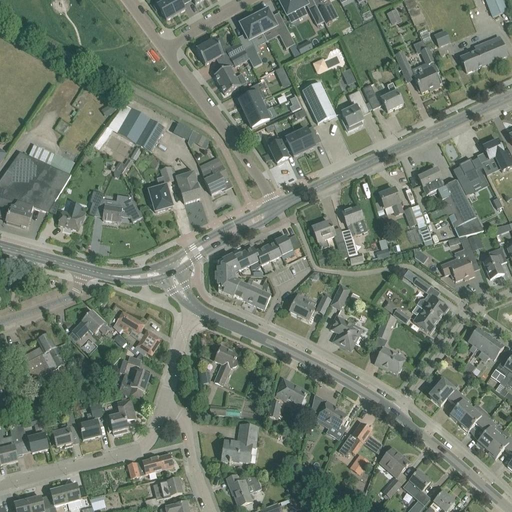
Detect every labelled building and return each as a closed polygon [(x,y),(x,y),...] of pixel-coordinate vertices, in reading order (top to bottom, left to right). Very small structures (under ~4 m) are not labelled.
[(175,15),(184,11),(177,0),(168,0),(167,1),(175,15)] [(285,0),(279,3),(287,17),(295,13),(299,20),(307,16),(303,9),(307,7),(303,0),(285,0)] [(485,0),(493,18),(507,12),(502,0),(485,0)] [(167,20),(175,15),(167,1),(158,6),(167,20)] [(324,24),(315,7),(308,10),(317,27),(324,24)] [(320,12),(333,38),(344,33),(332,7),(320,12)] [(254,19),(262,36),(277,28),(272,18),(268,11),(254,19)] [(392,27),(402,22),(396,12),(387,16),(392,27)] [(248,43),(262,35),(254,19),(239,26),(248,43)] [(295,46),(286,28),(277,32),(286,50),(295,46)] [(445,33),(434,37),(439,50),(450,45),(445,33)] [(466,75),(507,58),(503,48),(499,39),(474,49),(476,53),(460,60),(463,65),(466,75)] [(215,41),(196,51),(205,67),(223,57),(215,41)] [(226,53),(230,61),(244,53),(244,52),(240,45),(226,53)] [(244,53),(249,61),(253,70),(262,65),(253,48),(244,52),(244,53)] [(413,72),(416,78),(414,79),(421,95),(429,91),(430,93),(440,88),(439,87),(442,85),(437,75),(439,74),(434,64),(435,64),(429,50),(420,54),(426,66),(422,68),(413,72)] [(244,53),(230,61),(235,69),(249,61),(244,53)] [(403,74),(409,71),(402,54),(395,57),(403,74)] [(225,97),(240,88),(230,69),(214,77),(225,97)] [(279,81),(286,78),(282,69),(275,72),(279,81)] [(340,75),(347,89),(357,84),(350,70),(340,75)] [(387,114),(403,107),(393,84),(387,87),(391,96),(381,101),(387,114)] [(265,101),(258,85),(245,91),(248,97),(239,102),(243,111),(260,103),(265,101)] [(318,126),(336,117),(331,108),(320,85),(302,94),(313,117),(318,126)] [(373,111),(381,107),(371,87),(363,91),(373,111)] [(344,120),(342,121),(348,133),(359,128),(357,126),(362,124),(363,123),(360,117),(369,113),(365,104),(359,92),(348,98),(351,105),(350,105),(350,106),(349,106),(349,107),(348,107),(348,108),(348,109),(348,110),(348,111),(348,112),(342,115),(344,120)] [(284,97),(277,101),(280,106),(287,102),(284,97)] [(292,107),(289,108),(291,112),(292,114),(300,110),(295,99),(289,101),(292,107)] [(265,112),(260,103),(243,111),(247,120),(265,112)] [(106,119),(116,112),(111,105),(101,111),(106,119)] [(131,111),(117,135),(135,145),(149,122),(131,111)] [(269,122),(265,112),(247,120),(252,130),(269,122)] [(62,119),(56,128),(66,134),(71,126),(62,119)] [(135,145),(133,149),(135,145),(150,153),(163,130),(149,122),(135,145)] [(312,128),(296,136),(304,153),(315,148),(314,147),(321,143),(317,136),(316,136),(312,128)] [(202,149),(203,148),(206,150),(210,142),(198,136),(193,145),(202,149)] [(296,136),(280,143),(286,155),(291,153),(294,158),(304,153),(296,136)] [(278,139),(267,144),(277,166),(288,161),(286,155),(280,143),(278,139)] [(498,142),(491,145),(491,144),(490,143),(484,146),(484,147),(484,148),(483,149),(486,154),(477,158),(481,166),(495,159),(502,174),(511,168),(511,158),(509,152),(508,152),(504,155),(502,151),(498,142)] [(20,154),(0,181),(0,217),(6,220),(7,220),(6,225),(7,225),(7,224),(21,228),(21,229),(27,231),(33,210),(48,214),(54,204),(55,204),(61,194),(71,177),(69,176),(74,165),(52,155),(34,147),(29,158),(20,154)] [(268,156),(263,158),(266,164),(271,161),(268,156)] [(219,160),(200,169),(201,175),(205,183),(211,197),(225,190),(221,180),(227,177),(221,165),(219,160)] [(461,168),(453,172),(465,197),(474,193),(469,183),(478,179),(481,184),(484,182),(479,171),(476,172),(472,163),(471,161),(461,166),(461,165),(459,166),(461,168)] [(151,199),(148,200),(150,206),(153,206),(155,214),(172,209),(170,199),(169,196),(168,196),(166,188),(165,185),(175,182),(171,170),(170,169),(161,172),(163,179),(157,181),(160,189),(159,190),(149,193),(151,199)] [(445,188),(441,181),(442,181),(437,171),(418,179),(426,197),(437,192),(455,230),(459,239),(466,237),(466,238),(483,234),(458,182),(445,188)] [(184,205),(201,200),(194,175),(176,180),(180,192),(184,205)] [(403,215),(399,206),(399,205),(394,191),(379,197),(383,206),(384,211),(385,211),(387,217),(394,214),(396,217),(403,215)] [(104,212),(103,222),(119,224),(122,210),(126,211),(130,220),(132,224),(142,219),(131,199),(125,198),(123,197),(117,196),(116,200),(115,210),(105,208),(104,212)] [(497,199),(492,202),(497,210),(502,208),(497,199)] [(54,204),(48,214),(56,216),(59,205),(55,204),(54,204)] [(95,217),(99,206),(92,204),(89,215),(95,217)] [(61,217),(58,227),(78,233),(81,225),(82,225),(86,214),(80,212),(81,208),(70,205),(67,215),(62,213),(61,217)] [(367,233),(363,222),(361,218),(358,209),(342,215),(347,228),(349,232),(342,234),(349,259),(351,266),(363,263),(361,255),(357,256),(353,239),(367,233)] [(412,210),(405,213),(410,228),(418,225),(412,210)] [(333,233),(329,224),(312,230),(318,245),(318,244),(321,251),(328,248),(326,242),(335,238),(338,251),(341,261),(349,259),(342,234),(340,230),(333,233)] [(472,252),(483,248),(478,236),(468,240),(472,252)] [(261,267),(292,252),(286,239),(255,253),(253,249),(233,259),(232,257),(217,265),(218,275),(216,275),(216,283),(218,283),(218,293),(233,299),(234,298),(264,312),(271,298),(234,282),(234,275),(259,263),(261,267)] [(467,240),(460,242),(461,244),(465,253),(465,255),(472,253),(467,240)] [(419,250),(414,251),(414,254),(415,260),(423,266),(428,259),(424,256),(420,253),(419,250)] [(490,281),(504,276),(500,266),(507,264),(501,250),(489,255),(491,260),(483,264),(490,281)] [(475,278),(467,259),(457,263),(457,261),(441,268),(445,278),(452,275),(456,284),(468,279),(468,281),(475,278)] [(426,295),(431,288),(418,279),(413,285),(426,295)] [(340,312),(345,301),(350,292),(341,287),(336,296),(331,307),(340,312)] [(316,305),(298,296),(296,302),(295,302),(294,305),(290,314),(308,323),(314,311),(313,311),(316,305)] [(431,298),(428,296),(425,301),(420,302),(417,306),(438,322),(443,316),(444,317),(449,310),(432,297),(431,298)] [(324,316),(331,302),(324,298),(316,312),(324,316)] [(387,303),(385,310),(393,313),(396,306),(387,303)] [(430,336),(435,329),(434,328),(438,322),(417,306),(412,313),(417,317),(413,324),(430,336)] [(406,326),(410,320),(397,311),(393,317),(406,326)] [(71,333),(79,340),(89,330),(90,331),(89,332),(92,334),(95,336),(100,331),(105,336),(110,332),(91,313),(71,333)] [(140,334),(145,326),(135,320),(123,313),(116,326),(114,329),(120,336),(123,331),(140,342),(136,348),(151,357),(162,341),(147,332),(144,337),(140,334)] [(328,326),(333,316),(330,314),(325,325),(328,326)] [(360,347),(363,340),(358,338),(362,332),(345,323),(347,321),(338,316),(330,331),(338,335),(334,344),(350,353),(355,344),(360,347)] [(386,342),(395,320),(386,317),(377,339),(386,342)] [(474,354),(477,350),(487,337),(477,330),(468,343),(473,347),(469,351),(474,354)] [(57,370),(66,365),(57,348),(56,349),(49,335),(37,341),(44,355),(26,365),(28,368),(33,389),(37,387),(36,384),(42,381),(41,379),(50,374),(53,379),(60,376),(57,370)] [(482,360),(495,343),(487,337),(477,350),(481,353),(478,358),(482,360)] [(494,362),(498,357),(504,349),(495,343),(482,360),(486,363),(489,359),(494,362)] [(10,357),(23,354),(21,346),(8,350),(10,357)] [(237,364),(235,361),(238,356),(221,348),(215,363),(222,366),(215,384),(223,387),(231,370),(232,370),(232,369),(234,369),(236,368),(238,366),(237,364)] [(397,376),(405,362),(391,354),(392,353),(384,349),(375,366),(388,373),(388,372),(397,376)] [(495,371),(491,378),(500,385),(495,392),(499,396),(503,391),(504,389),(506,386),(510,381),(511,378),(511,358),(508,364),(503,361),(495,371)] [(123,363),(119,375),(125,376),(119,391),(124,397),(133,399),(138,401),(140,400),(143,393),(144,394),(149,378),(137,374),(139,368),(123,363)] [(87,381),(95,374),(90,367),(82,374),(87,381)] [(240,383),(248,386),(254,370),(246,367),(240,383)] [(40,416),(33,389),(28,368),(3,375),(10,404),(17,403),(21,420),(40,416)] [(0,398),(3,409),(8,408),(0,373),(0,398)] [(453,393),(446,387),(439,380),(431,390),(435,393),(430,399),(440,408),(447,401),(451,405),(460,395),(455,391),(453,393)] [(304,401),(307,394),(283,382),(278,391),(280,392),(276,398),(286,403),(286,402),(284,401),(285,399),(300,407),(302,408),(305,401),(304,401)] [(503,391),(499,396),(504,399),(508,394),(503,391)] [(459,425),(472,411),(466,406),(468,403),(460,395),(451,405),(456,409),(449,418),(456,424),(457,423),(459,425)] [(121,433),(128,431),(126,424),(135,421),(130,402),(117,405),(120,416),(105,420),(109,434),(112,433),(113,435),(114,437),(122,435),(121,433)] [(269,412),(268,419),(278,421),(282,405),(271,402),(269,412)] [(338,432),(341,426),(347,418),(333,410),(334,408),(327,404),(317,420),(338,432)] [(101,438),(96,419),(103,417),(100,406),(90,409),(92,415),(87,417),(89,424),(80,426),(82,435),(81,435),(81,437),(82,436),(83,442),(101,438)] [(224,417),(225,410),(211,408),(210,416),(224,417)] [(489,420),(474,408),(472,411),(459,425),(462,427),(461,428),(468,434),(475,426),(480,430),(489,420)] [(77,435),(72,413),(64,415),(68,429),(65,427),(61,428),(60,431),(61,434),(53,436),(57,449),(72,445),(70,437),(77,435)] [(47,429),(56,427),(54,420),(45,422),(47,429)] [(487,452),(499,438),(503,433),(489,420),(480,430),(485,434),(476,445),(483,451),(484,450),(487,452)] [(48,451),(44,437),(48,436),(45,426),(44,421),(34,424),(37,438),(27,440),(28,443),(29,443),(31,449),(29,449),(30,452),(31,451),(32,455),(48,451)] [(350,437),(339,453),(346,458),(349,452),(355,457),(363,446),(378,457),(382,447),(369,437),(372,433),(361,425),(355,433),(352,438),(350,437)] [(20,445),(27,443),(23,426),(16,428),(20,445)] [(20,445),(16,428),(10,430),(12,438),(3,440),(0,440),(0,466),(0,467),(18,463),(14,446),(20,445)] [(225,444),(222,463),(229,465),(231,465),(231,463),(248,465),(255,466),(257,449),(254,449),(257,430),(251,429),(241,428),(238,446),(225,444)] [(505,443),(499,438),(503,433),(499,438),(487,452),(489,454),(488,455),(495,461),(504,451),(509,455),(511,452),(511,440),(509,438),(505,443)] [(401,460),(392,451),(379,466),(396,480),(405,470),(406,470),(407,468),(406,468),(409,465),(402,459),(401,460)] [(173,470),(170,456),(142,464),(137,466),(136,465),(128,468),(131,481),(140,479),(145,477),(146,478),(157,475),(157,473),(173,470)] [(361,474),(369,464),(360,458),(353,467),(350,471),(359,477),(361,474)] [(312,486),(318,472),(304,467),(299,481),(312,486)] [(410,495),(419,503),(425,508),(430,501),(422,494),(430,484),(418,473),(409,483),(409,484),(404,490),(410,495)] [(262,492),(257,480),(243,479),(242,475),(226,481),(231,494),(233,494),(238,509),(252,503),(247,489),(252,487),(255,494),(262,492)] [(148,510),(155,508),(165,506),(163,499),(170,498),(171,499),(182,496),(178,481),(165,485),(166,486),(154,488),(156,495),(158,500),(146,503),(148,510)] [(388,502),(401,487),(395,481),(383,494),(385,496),(383,498),(388,502)] [(69,511),(82,508),(76,486),(63,490),(67,506),(69,511)] [(55,510),(67,506),(63,490),(50,493),(55,510)] [(438,511),(440,510),(441,511),(447,511),(454,505),(443,494),(428,511),(427,511),(438,511)] [(91,500),(93,511),(106,509),(104,497),(91,500)] [(29,511),(43,511),(40,499),(27,502),(29,511)] [(29,511),(27,502),(14,505),(16,511),(29,511)] [(421,511),(425,508),(419,503),(410,511),(421,511)]
